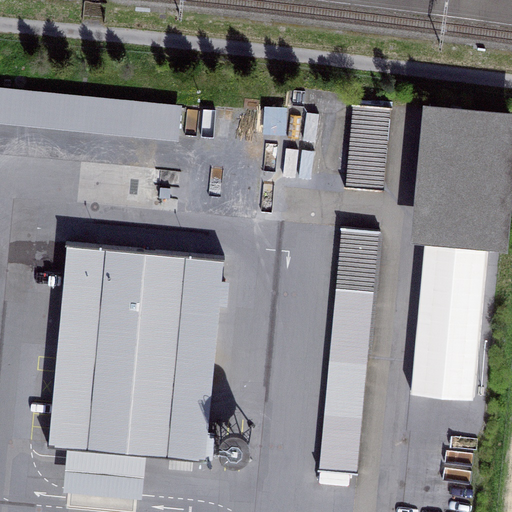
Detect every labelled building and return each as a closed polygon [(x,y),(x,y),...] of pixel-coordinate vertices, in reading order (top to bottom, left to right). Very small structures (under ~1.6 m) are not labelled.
[(182,103),(0,85),(0,119),(178,138),(182,103)] [(348,187),(380,190),(387,107),(356,104),(348,187)] [(501,238),(511,118),(437,111),(426,231),(501,238)] [(322,470),(353,473),(376,230),(345,227),(322,470)] [(485,246),(426,241),(412,389),(471,395),(485,246)] [(53,444),(200,458),(219,256),(72,242),(53,444)] [(69,486),(137,492),(140,455),(72,448),(69,486)]
